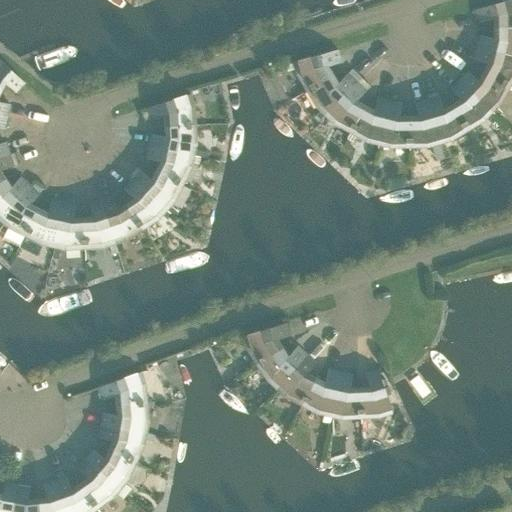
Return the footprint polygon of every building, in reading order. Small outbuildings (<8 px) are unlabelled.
[(494,28),(511,27),(511,0),(507,0),(476,9),(480,22),(494,18),(494,28)] [(477,47),(511,55),(511,27),(494,28),(494,38),(480,35),(477,47)] [(483,72),(509,86),(511,81),(511,55),(477,47),(474,60),(488,63),(483,72)] [(297,74),(306,90),(332,75),(327,66),(341,62),(337,49),(293,62),(293,63),(287,65),(289,71),(295,69),(297,74)] [(0,91),(0,92),(5,83),(16,93),(25,83),(0,60),(0,91)] [(459,80),(492,111),(498,117),(503,112),(496,107),(500,103),(509,86),(483,72),(478,81),(468,71),(459,80)] [(332,75),(306,90),(316,106),(321,111),(316,116),(320,120),(357,82),(347,73),(337,84),(332,75)] [(452,104),(467,130),(483,120),(492,111),(459,80),(450,89),(460,99),(452,104)] [(357,82),(320,120),(325,125),(330,120),(334,123),(350,132),(365,106),(356,101),(366,91),(357,82)] [(0,92),(0,91),(0,114),(7,116),(10,104),(0,101),(0,92)] [(165,127),(195,124),(194,106),(192,101),(199,99),(197,93),(191,95),(190,94),(147,108),(151,121),(164,117),(165,127)] [(427,99),(442,150),(448,148),(446,141),(451,140),(467,130),(452,104),(444,110),(440,96),(439,96),(427,99)] [(365,106),(350,132),(347,139),(352,142),(356,135),(367,141),(378,144),(389,100),(377,97),(374,111),(365,106)] [(408,117),(409,147),(428,146),(434,144),(437,152),(442,150),(427,99),(414,103),(418,117),(408,117)] [(389,100),(378,144),(390,147),(409,147),(408,117),(398,117),(402,103),(389,100)] [(149,146),(194,155),(201,157),(202,150),(195,149),(196,143),(195,124),(165,127),(166,136),(151,134),(149,146)] [(0,156),(9,154),(5,142),(0,143),(0,156)] [(201,157),(194,155),(149,146),(146,159),(160,162),(156,171),(183,184),(191,167),(192,162),(200,164),(201,157)] [(9,154),(0,156),(0,182),(5,179),(0,170),(13,166),(9,154)] [(132,180),(166,210),(166,209),(174,201),(180,190),(187,193),(190,187),(183,184),(156,171),(151,180),(141,170),(132,180)] [(0,219),(0,218),(30,185),(20,177),(11,187),(5,179),(0,182),(0,219),(0,220),(0,219)] [(172,214),(166,209),(166,210),(132,180),(124,189),(134,199),(126,204),(142,229),(158,219),(162,215),(167,219),(172,214)] [(40,194),(30,185),(0,218),(0,219),(0,220),(8,227),(25,235),(39,209),(30,204),(40,194)] [(101,200),(115,243),(127,239),(142,229),(126,204),(117,210),(113,196),(101,200)] [(39,209),(25,235),(42,244),(54,246),(63,202),(51,199),(48,214),(39,209)] [(83,218),(85,248),(104,247),(110,245),(113,254),(118,252),(115,243),(101,200),(89,204),(93,218),(83,218)] [(63,202),(54,246),(53,254),(59,255),(61,248),(66,249),(85,248),(83,218),(73,219),(76,205),(63,202)] [(246,348),(257,364),(281,348),(276,339),(290,335),(286,322),(243,336),(246,348)] [(267,380),(276,388),(307,354),(297,345),(287,357),(281,348),(257,364),(267,380)] [(299,412),(303,405),(302,405),(315,378),(306,373),(316,363),(307,354),(276,388),(285,396),(298,403),(294,410),(299,412)] [(331,416),(340,371),(327,368),(324,383),(315,378),(302,405),(303,405),(319,414),(324,415),(323,422),(330,423),(332,416),(331,416)] [(360,388),(361,418),(380,417),(392,413),(378,369),(365,373),(370,387),(360,388)] [(117,404),(147,402),(145,383),(141,371),(98,387),(102,399),(116,394),(117,404)] [(352,374),(340,371),(331,416),(332,416),(342,419),(361,418),(360,388),(349,388),(352,374)] [(148,421),(147,402),(117,404),(118,414),(103,412),(101,424),(146,433),(148,421)] [(146,433),(101,424),(99,437),(114,440),(109,449),(136,462),(144,444),(145,439),(152,441),(153,434),(146,433)] [(128,479),(136,462),(109,449),(105,458),(94,449),(85,458),(120,488),(121,488),(128,479)] [(121,488),(120,488),(85,458),(77,468),(89,478),(80,483),(97,508),(113,497),(117,492),(124,498),(128,493),(121,488)] [(91,511),(97,508),(80,483),(72,489),(67,475),(55,480),(66,511),(91,511)] [(66,511),(55,480),(43,484),(48,498),(38,499),(38,511),(66,511)] [(12,511),(17,483),(5,481),(2,496),(0,494),(0,511),(12,511)] [(38,511),(38,499),(27,500),(30,485),(17,483),(12,511),(38,511)]
